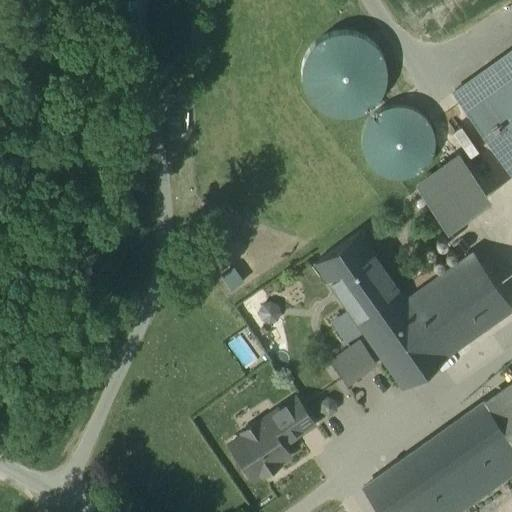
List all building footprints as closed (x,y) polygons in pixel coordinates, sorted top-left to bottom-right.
[(344,30),(337,31),(331,32),(325,35),(319,38),(314,42),(310,47),(306,52),(303,58),(301,65),(301,71),(301,78),(302,84),(304,90),(307,96),(311,101),(316,106),(321,110),(327,113),(333,115),(340,116),(346,116),(353,115),(359,113),(365,110),(370,106),(375,102),(379,97),(382,91),(384,85),(386,78),(386,72),(385,65),(384,59),(381,53),(377,47),(373,43),(368,38),(362,35),(356,32),(350,31),(344,30)] [(511,53),(455,94),(511,173),(511,53)] [(416,109),(401,104),(389,105),(377,110),(368,118),(362,131),(361,143),(363,151),(369,162),(378,170),(390,174),(401,175),(413,171),(421,165),(428,155),(432,144),(431,132),(425,117),(416,109)] [(458,153),(410,179),(436,226),(484,200),(458,153)] [(314,262),(360,328),(406,296),(359,230),(314,262)] [(511,298),(476,247),(406,296),(360,328),(401,386),(511,308),(511,298)] [(229,287),(241,281),(234,268),(222,273),(229,287)] [(269,302),(262,305),(259,312),(262,319),(269,321),(276,319),(279,312),(276,305),(269,302)] [(225,338),(240,368),(263,356),(247,327),(225,338)] [(361,341),(331,362),(346,384),(376,364),(361,341)] [(511,380),(362,488),(379,511),(455,511),(511,471),(511,380)] [(295,397),(279,407),(296,433),(297,435),(313,424),(295,397)] [(327,397),(320,402),(321,411),(329,414),(336,409),(335,400),(327,397)] [(244,434),(230,443),(252,477),(260,471),(261,473),(278,462),(277,460),(287,453),(281,443),(296,433),(279,407),(242,431),(244,434)]
